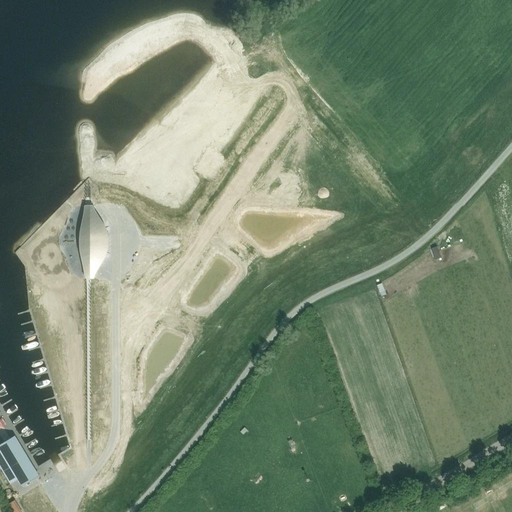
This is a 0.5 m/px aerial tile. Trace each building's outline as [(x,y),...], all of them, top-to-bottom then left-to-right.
[(90,273),(94,275),(100,265),(103,260),(105,255),(107,250),(108,245),(108,238),(107,232),(105,228),(103,224),(101,221),(99,218),(95,213),(94,210),(89,211),(90,267),(90,273)] [(15,436),(0,445),(0,467),(10,485),(18,480),(22,487),(39,477),(15,436)] [(491,485),(496,494),(505,489),(499,480),(491,485)] [(473,505),(482,500),(479,493),(469,498),(473,505)] [(21,511),(15,502),(10,505),(14,511),(21,511)]
